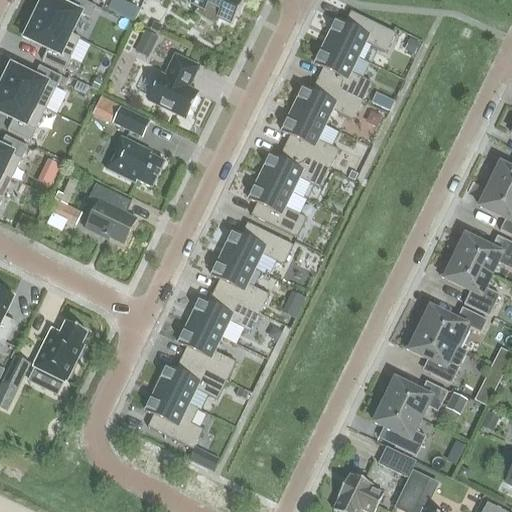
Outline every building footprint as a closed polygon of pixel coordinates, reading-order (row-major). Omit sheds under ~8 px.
[(51,0),(42,0),(34,18),(79,40),(78,39),(71,35),(81,15),(90,20),(95,8),(78,0),(71,0),(68,6),(67,8),(51,0)] [(114,0),(109,10),(133,22),(138,11),(116,0),(114,0)] [(190,0),(188,4),(198,9),(194,15),(215,29),(219,20),(232,26),(236,16),(239,17),(242,11),(239,10),(244,0),(242,0),(190,0)] [(325,43),(357,59),(364,45),(386,55),(396,35),(350,13),(344,25),(336,21),(325,43)] [(90,20),(81,15),(71,35),(78,39),(79,40),(90,20)] [(34,18),(23,40),(47,51),(46,53),(41,62),(64,73),(70,61),(69,61),(79,40),(34,18)] [(144,32),(139,43),(153,49),(158,39),(144,32)] [(418,45),(409,41),(404,53),(413,57),(418,45)] [(317,81),(362,104),(372,85),(362,80),(369,66),(357,60),(357,59),(325,43),(314,66),(322,70),(317,81)] [(160,77),(147,102),(185,121),(198,95),(185,89),(189,82),(191,83),(198,68),(175,57),(164,79),(160,77)] [(10,67),(0,88),(45,110),(55,90),(56,90),(61,78),(39,67),(34,77),(33,78),(10,67)] [(96,79),(91,88),(97,90),(101,82),(96,79)] [(353,123),(362,104),(317,81),(311,93),(303,89),(292,111),(324,127),(331,112),(353,123)] [(88,89),(77,84),(74,91),(84,96),(88,89)] [(0,88),(0,115),(12,121),(12,123),(7,132),(30,143),(35,132),(35,131),(45,110),(0,88)] [(394,104),(385,99),(380,109),(389,113),(394,104)] [(120,108),(111,126),(141,140),(150,123),(120,108)] [(324,127),(292,111),(281,134),(289,138),(284,149),(329,172),(339,153),(317,142),(324,127)] [(365,124),(376,129),(381,118),(370,113),(365,124)] [(0,175),(11,181),(21,160),(22,160),(27,148),(5,137),(0,146),(0,175)] [(135,185),(137,182),(152,190),(164,164),(150,157),(151,154),(121,139),(114,153),(117,154),(112,165),(109,163),(105,171),(135,185)] [(259,179),(291,195),(298,180),(320,190),(329,172),(284,149),(278,160),(270,156),(259,179)] [(55,178),(60,167),(48,162),(43,173),(55,178)] [(489,187),(511,198),(511,171),(496,164),(490,176),(493,177),(489,187)] [(0,175),(0,204),(1,202),(1,201),(11,181),(0,175)] [(256,205),(250,217),(296,239),(306,220),(284,209),(291,195),(259,179),(248,201),(256,205)] [(132,203),(95,186),(88,200),(97,204),(84,230),(101,238),(102,236),(124,247),(136,221),(125,216),(132,203)] [(511,198),(489,187),(478,209),(504,221),(499,232),(511,238),(511,198)] [(74,211),(55,202),(49,215),(68,224),(74,211)] [(27,237),(35,222),(22,216),(15,231),(27,237)] [(233,233),(221,256),(254,271),(261,256),(276,263),(283,267),(292,247),(247,225),(241,237),(233,233)] [(454,259),(490,277),(496,265),(511,272),(511,269),(511,245),(496,238),(490,250),(461,236),(455,248),(458,249),(454,259)] [(221,256),(211,278),(219,282),(213,293),(259,315),(268,296),(247,286),(254,271),(221,256)] [(261,258),(254,271),(268,279),(276,263),(261,256),(261,258)] [(484,289),(490,277),(454,259),(449,269),(445,267),(440,279),(469,293),(463,306),(488,318),(499,296),(484,289)] [(199,300),(189,323),(221,339),(228,324),(243,331),(250,334),(259,315),(213,293),(208,304),(199,300)] [(305,301),(290,294),(287,301),(301,308),(302,308),(305,301)] [(0,295),(0,349),(1,350),(13,328),(2,322),(13,302),(0,295)] [(460,351),(460,350),(470,330),(480,334),(486,322),(461,309),(455,322),(429,309),(419,331),(460,351)] [(59,336),(50,332),(33,368),(65,384),(83,348),(80,347),(87,334),(65,323),(59,336)] [(189,323),(178,345),(186,349),(180,361),(226,383),(235,364),(214,353),(221,339),(189,323)] [(281,334),(272,330),(267,339),(277,343),(281,334)] [(466,353),(460,350),(460,351),(419,331),(414,341),(410,339),(405,351),(434,365),(429,376),(450,386),(466,353)] [(14,359),(2,384),(17,391),(29,366),(14,359)] [(167,368),(156,390),(188,406),(195,391),(208,398),(217,402),(226,383),(180,361),(175,372),(167,368)] [(504,372),(492,366),(480,390),(493,396),(504,372)] [(384,403),(420,421),(426,408),(437,413),(447,394),(425,383),(420,394),(394,381),(384,403)] [(195,391),(188,406),(197,411),(201,412),(208,398),(195,391)] [(248,396),(238,391),(235,397),(245,402),(248,396)] [(152,419),(146,431),(192,453),(194,449),(202,433),(180,423),(187,408),(155,392),(144,415),(152,419)] [(465,401),(451,394),(443,409),(457,416),(465,401)] [(414,433),(420,421),(384,403),(373,424),(399,437),(394,448),(415,458),(425,439),(414,433)] [(492,434),(499,418),(487,413),(480,428),(492,434)] [(451,452),(460,456),(465,445),(456,441),(451,452)] [(192,453),(188,460),(213,473),(219,462),(204,455),(194,449),(192,453)] [(378,466),(407,480),(415,464),(386,450),(378,466)] [(442,482),(445,473),(418,465),(416,474),(442,482)] [(424,511),(415,508),(429,481),(412,472),(393,510),(396,511),(424,511)] [(372,487),(350,476),(349,479),(347,478),(337,500),(338,501),(332,511),(359,511),(360,511),(361,511),(375,511),(383,496),(371,490),(372,487)]
